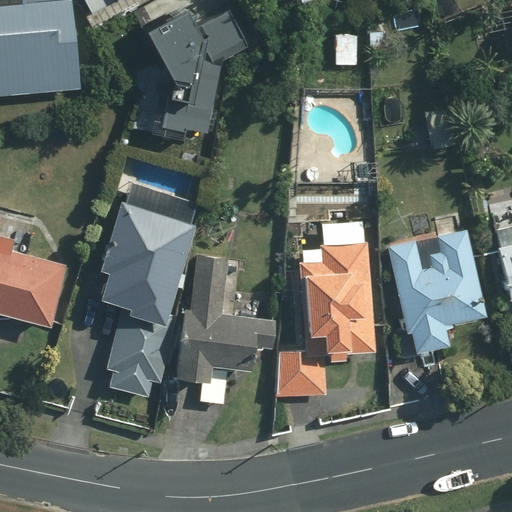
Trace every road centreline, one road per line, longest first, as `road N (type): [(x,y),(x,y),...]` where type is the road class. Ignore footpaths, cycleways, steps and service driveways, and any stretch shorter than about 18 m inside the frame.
road 1 (secondary): [(147,493),(230,495),(511,437)]
road 2 (secondary): [(0,464),(147,493)]
